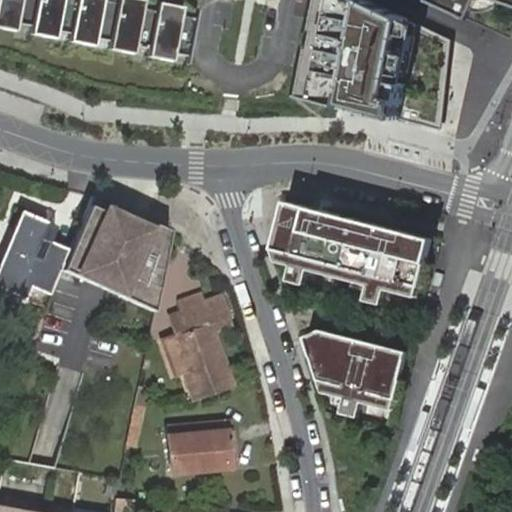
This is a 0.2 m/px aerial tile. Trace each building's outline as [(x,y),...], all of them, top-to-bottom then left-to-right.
[(0,0),(0,28),(14,31),(16,24),(31,27),(36,0),(0,0)] [(29,34),(54,39),(56,32),(70,34),(76,0),(36,0),(31,27),(29,34)] [(76,0),(70,34),(68,42),(93,47),(94,39),(109,42),(117,4),(102,1),(101,0),(76,0)] [(109,42),(108,51),(132,55),(134,47),(148,50),(155,12),(141,9),(143,1),(137,0),(117,0),(117,4),(109,42)] [(454,39),(372,0),(325,0),(307,95),(444,131),(454,39)] [(511,0),(425,0),(495,32),(506,8),(511,10),(511,0)] [(157,3),(143,1),(141,9),(155,12),(157,3)] [(146,58),(171,63),(173,55),(188,58),(196,20),(180,16),(182,8),(157,3),(155,12),(148,50),(146,58)] [(197,12),(182,8),(180,16),(196,20),(197,12)] [(68,252),(58,273),(95,291),(150,318),(167,236),(121,214),(90,199),(73,237),(68,252)] [(435,238),(287,200),(275,248),(422,286),(423,286),(435,238)] [(38,238),(45,221),(20,215),(0,262),(0,292),(43,311),(53,285),(35,277),(50,245),(38,238)] [(38,238),(50,245),(55,229),(45,221),(38,238)] [(35,277),(53,285),(58,273),(68,252),(50,245),(35,277)] [(422,286),(275,248),(280,261),(296,265),(292,282),(309,286),(313,269),(373,284),(368,301),(386,306),(390,289),(419,296),(422,286)] [(183,356),(197,390),(235,375),(216,325),(233,319),(227,300),(221,284),(200,291),(182,297),(188,313),(175,318),(189,354),(183,356)] [(182,291),(182,297),(200,291),(198,285),(182,291)] [(189,354),(175,318),(164,322),(178,358),(183,356),(189,354)] [(398,399),(410,351),(324,328),(308,336),(321,379),(397,399),(398,399)] [(324,390),(347,396),(343,412),(360,416),(364,400),(395,408),(397,399),(321,379),(324,390)] [(134,395),(123,448),(137,451),(149,394),(134,395)] [(162,429),(163,436),(226,426),(233,425),(232,420),(162,429)] [(168,474),(225,466),(238,464),(233,425),(226,426),(163,436),(168,474)] [(113,499),(112,511),(127,511),(128,500),(113,499)]
